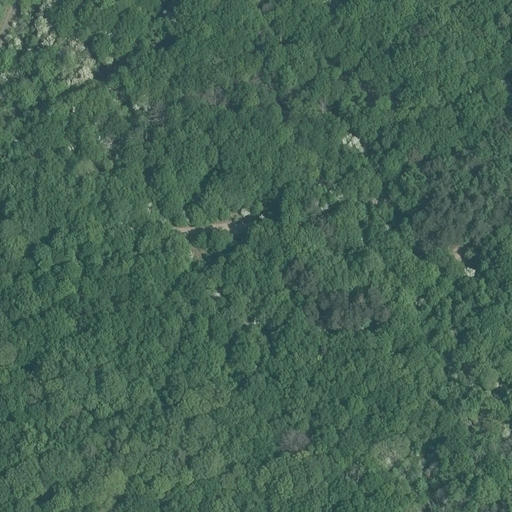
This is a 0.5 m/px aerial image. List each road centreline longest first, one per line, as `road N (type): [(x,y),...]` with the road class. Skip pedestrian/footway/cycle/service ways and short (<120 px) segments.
road 1 (unknown): [(441,252),(420,252),(349,137),(288,78),(247,0)]
road 2 (unknown): [(511,409),(475,393),(444,393),(426,369),(460,288),(463,264),(441,252)]
road 3 (unknown): [(74,0),(0,125)]
